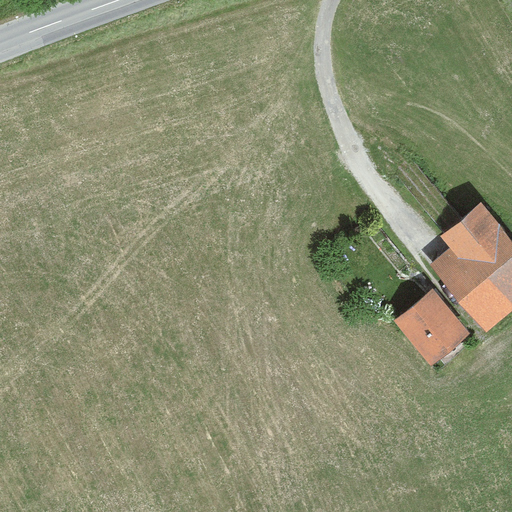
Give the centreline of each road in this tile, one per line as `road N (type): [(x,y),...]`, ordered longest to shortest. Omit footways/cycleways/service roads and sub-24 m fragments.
road 1 (track): [(333,0),(320,41),(338,119),(421,245)]
road 2 (secondary): [(0,44),(117,0)]
